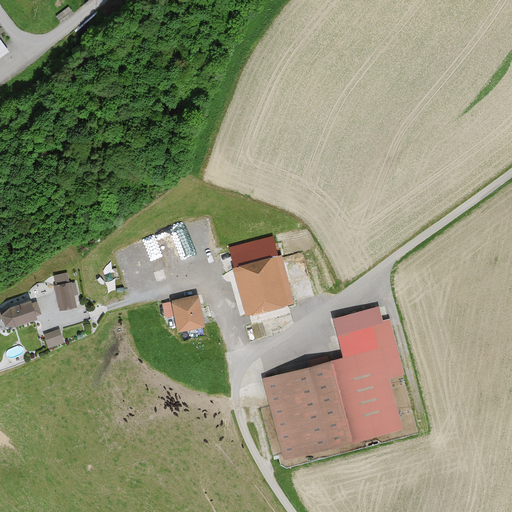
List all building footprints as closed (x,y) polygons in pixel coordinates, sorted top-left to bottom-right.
[(69,6),(56,16),(59,20),(72,10),(69,6)] [(0,56),(8,50),(0,38),(0,56)] [(281,256),(231,268),(243,318),(293,306),(281,256)] [(157,279),(158,280),(159,281),(160,281),(162,281),(163,280),(165,279),(165,278),(166,276),(165,275),(165,273),(163,272),(162,272),(160,272),(158,273),(157,274),(156,275),(156,277),(157,279)] [(149,275),(148,276),(146,277),(145,279),(145,280),(145,282),(146,283),(147,284),(149,285),(151,285),(152,284),(153,283),(154,282),(154,279),(154,278),(153,276),(151,276),(149,275)] [(76,306),(70,282),(55,285),(60,310),(76,306)] [(197,296),(172,302),(180,330),(204,324),(197,296)] [(42,316),(36,300),(8,311),(5,314),(5,318),(5,322),(7,324),(10,326),(14,327),(42,316)] [(356,315),(354,316),(353,318),(353,321),(353,323),(355,326),(358,327),(360,328),(361,327),(364,327),(366,325),(366,324),(367,321),(367,319),(366,316),(364,314),(362,313),(358,313),(356,315)] [(379,349),(267,377),(288,458),(403,428),(390,378),(405,374),(391,320),(373,325),(379,349)] [(45,327),(49,342),(66,338),(62,322),(45,327)]
